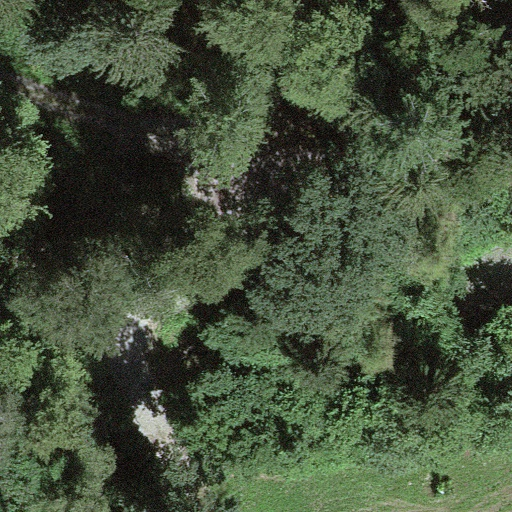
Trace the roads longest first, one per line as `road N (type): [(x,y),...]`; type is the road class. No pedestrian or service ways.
road 1 (track): [(511,129),(0,270)]
road 2 (track): [(0,142),(146,229)]
